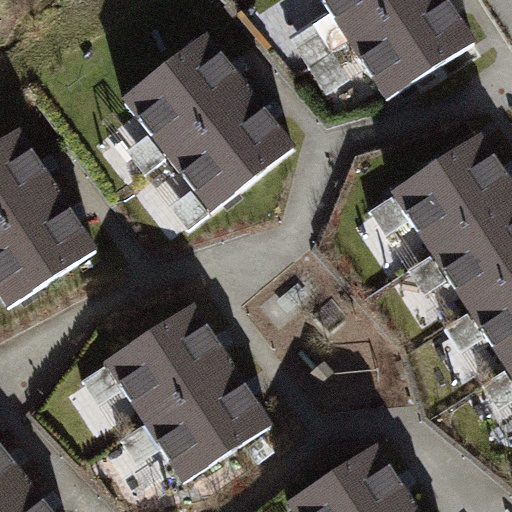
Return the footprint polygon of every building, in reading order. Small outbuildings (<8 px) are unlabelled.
[(319,0),(348,44),(415,0),(319,0)] [(444,0),(415,0),(348,44),(387,103),(475,46),(444,0)] [(250,95),(207,40),(125,104),(169,159),(250,95)] [(250,95),(169,159),(212,216),(294,151),(250,95)] [(0,231),(57,194),(18,135),(0,147),(0,231)] [(511,204),(511,186),(482,141),(395,198),(433,256),(511,204)] [(57,194),(0,231),(0,296),(9,311),(96,253),(57,194)] [(511,204),(433,256),(471,314),(511,286),(511,204)] [(511,286),(471,314),(507,371),(511,368),(511,286)] [(194,309),(107,366),(146,425),(233,369),(194,309)] [(233,369),(146,425),(183,484),(271,428),(233,369)] [(0,507),(28,485),(0,449),(0,507)] [(292,511),(411,511),(416,509),(376,450),(289,507),(292,511)] [(0,511),(48,511),(28,485),(0,507),(0,511)]
